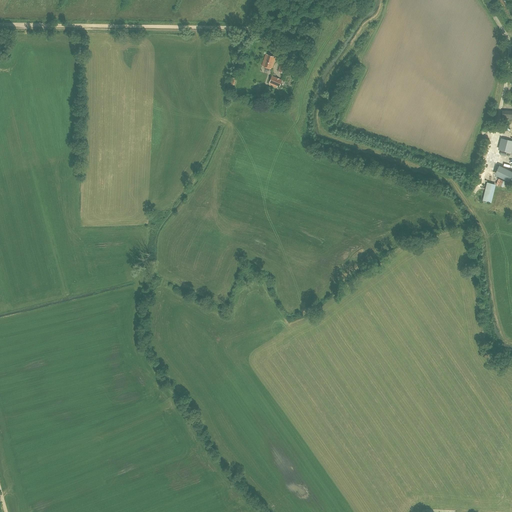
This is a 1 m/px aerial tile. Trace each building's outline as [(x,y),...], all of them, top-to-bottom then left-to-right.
[(272,69),(276,57),(266,54),(262,65),(272,69)] [(288,63),(281,61),(278,71),(285,73),(288,63)] [(279,87),(282,80),(272,75),(269,83),(279,87)] [(511,110),(503,110),(502,121),(511,121),(511,110)] [(511,140),(501,138),(499,148),(511,151),(511,146),(511,140)] [(511,175),(511,170),(500,164),(495,174),(509,181),(511,175)] [(495,183),(502,186),(504,180),(498,177),(495,183)] [(487,182),(482,200),(488,201),(493,183),(487,182)]
